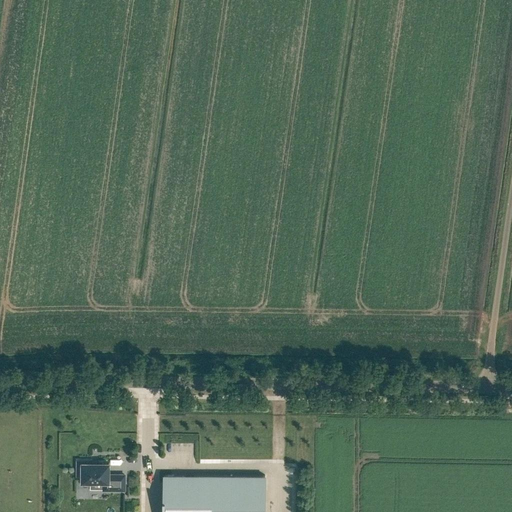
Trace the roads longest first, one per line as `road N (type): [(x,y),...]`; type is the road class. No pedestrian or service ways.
road 1 (tertiary): [(511,387),(0,386)]
road 2 (track): [(491,386),(511,214)]
